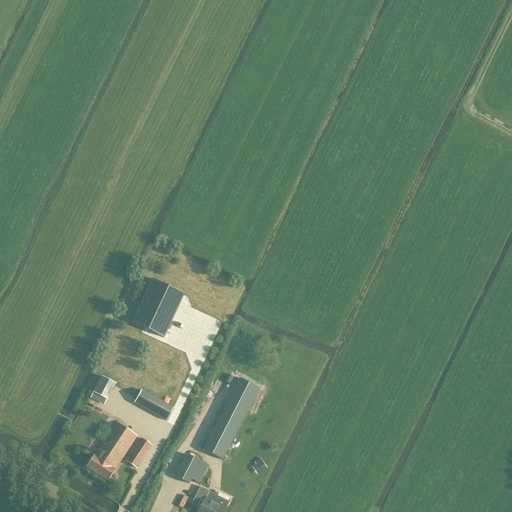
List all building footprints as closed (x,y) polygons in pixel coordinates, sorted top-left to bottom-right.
[(152,280),(132,323),(163,338),(183,295),(152,280)] [(101,378),(94,391),(108,399),(115,386),(115,385),(101,378)] [(166,421),(173,408),(141,391),(134,403),(166,421)] [(222,460),(246,416),(226,405),(203,450),(222,460)] [(117,423),(99,450),(95,456),(93,455),(86,466),(93,471),(93,472),(96,474),(97,474),(107,481),(136,438),(135,436),(117,423)] [(137,468),(152,446),(141,439),(126,461),(137,468)] [(186,455),(174,476),(189,484),(200,462),(186,455)] [(256,465),(252,467),(257,475),(266,469),(261,461),(259,459),(254,462),(256,465)] [(225,509),(228,502),(199,487),(193,500),(202,504),(197,511),(223,511),(225,509)]
